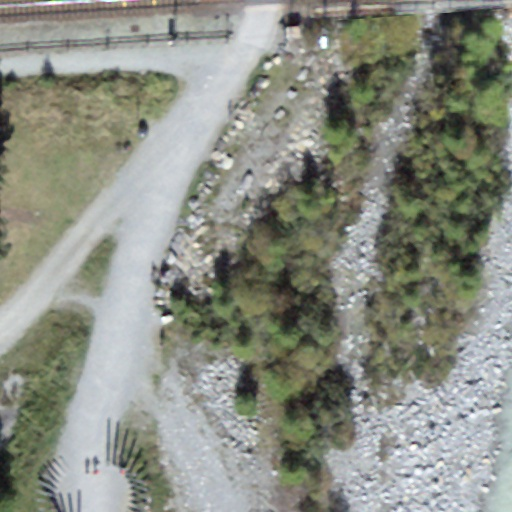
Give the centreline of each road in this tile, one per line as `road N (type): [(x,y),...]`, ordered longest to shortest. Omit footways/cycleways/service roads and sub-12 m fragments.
road 1 (track): [(100,511),(87,440),(157,177),(240,55)]
road 2 (track): [(240,55),(0,67)]
road 3 (track): [(0,333),(106,211),(157,177)]
